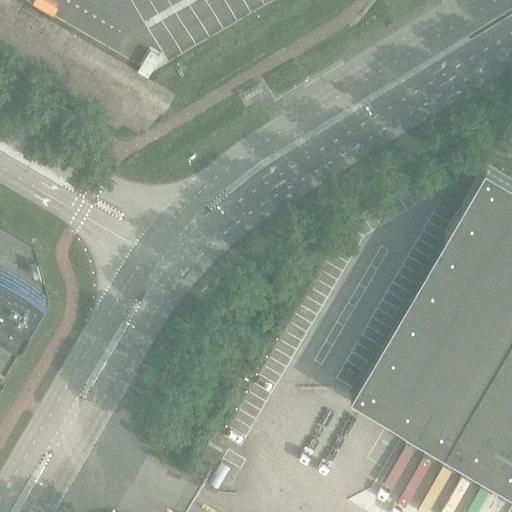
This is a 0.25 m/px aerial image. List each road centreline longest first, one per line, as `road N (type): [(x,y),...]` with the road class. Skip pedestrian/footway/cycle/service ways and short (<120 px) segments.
road 1 (unclassified): [(495,0),(254,146),(171,221)]
road 2 (unclassified): [(192,263),(282,182),(511,42)]
road 3 (unclassified): [(81,435),(192,263)]
road 4 (unclassified): [(171,221),(0,128)]
road 5 (unclassified): [(146,254),(49,417)]
road 6 (unclassified): [(0,168),(146,254)]
